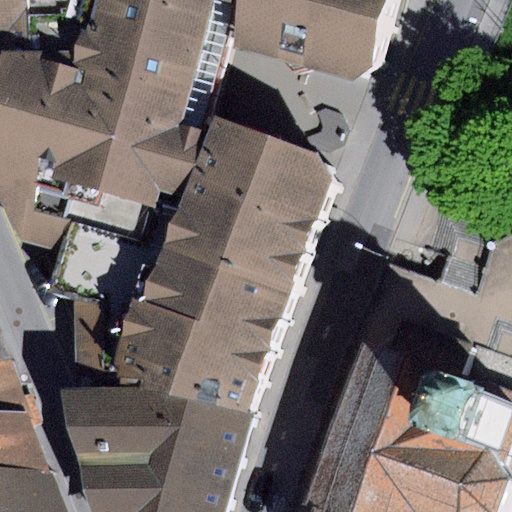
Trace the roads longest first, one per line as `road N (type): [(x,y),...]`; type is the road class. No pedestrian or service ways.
road 1 (primary): [(265,511),(456,0)]
road 2 (residential): [(92,511),(58,391),(0,256)]
